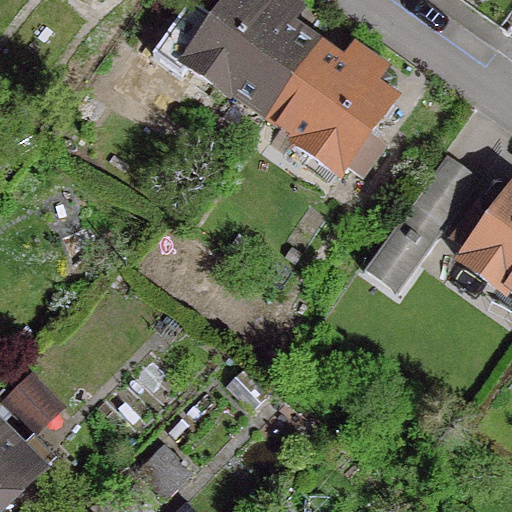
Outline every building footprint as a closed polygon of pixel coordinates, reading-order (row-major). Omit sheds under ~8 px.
[(229,0),(210,27),(185,9),(149,60),(176,79),(182,71),(224,100),(226,96),(260,120),(311,49),(282,29),(293,13),(274,0),(263,0),(256,10),(241,0),(229,0)] [(350,54),(339,70),(311,49),(260,120),(294,144),(291,149),(334,179),(341,169),(358,181),(378,153),(361,141),(388,104),(366,89),(377,73),(350,54)] [(476,221),(469,217),(449,244),(465,256),(457,267),(500,297),(503,293),(511,299),(511,192),(510,193),(501,187),(489,188),(476,207),(478,218),(476,221)] [(439,204),(417,188),(386,231),(408,247),(439,204)] [(0,511),(1,511),(35,478),(0,442),(0,511)] [(171,464),(157,453),(136,479),(158,497),(179,471),(178,470),(181,466),(175,460),(171,464)]
